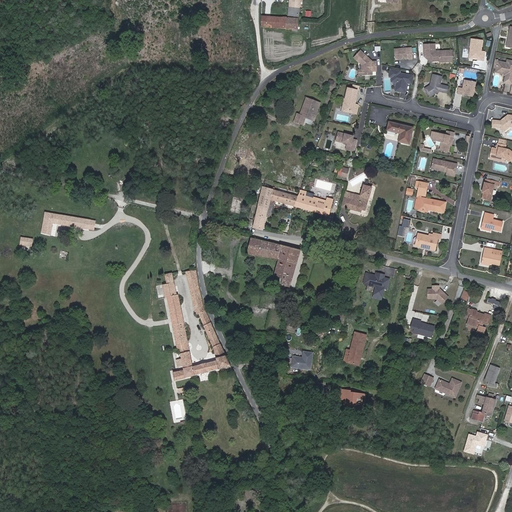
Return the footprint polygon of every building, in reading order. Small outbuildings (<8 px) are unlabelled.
[(261,26),(274,27),(292,28),(297,29),(299,2),(299,0),(289,0),(288,18),(270,16),(261,15),(261,18),(261,26)] [(483,40),(472,39),(470,48),(472,48),(471,54),(474,58),(480,59),(480,60),(484,61),(485,51),(481,51),(483,40)] [(435,44),(424,45),(424,52),(429,52),(429,54),(430,56),(428,57),(431,61),(440,61),(440,62),(453,62),(452,51),(435,51),(435,44)] [(412,48),(394,49),(395,60),(409,58),(409,59),(413,59),(412,48)] [(472,48),(470,48),(469,58),(480,60),(480,59),(474,58),(471,54),(472,48)] [(360,51),(354,58),(362,65),(363,70),(363,75),(372,75),(372,71),(376,71),(376,62),(372,62),(372,61),(360,51)] [(507,63),(497,61),(496,70),(505,72),(504,74),(504,75),(506,76),(504,82),(511,83),(511,60),(507,60),(507,63)] [(400,71),(391,69),(390,75),(394,76),(393,80),(397,81),(396,86),(395,91),(405,92),(407,82),(407,81),(412,82),(413,76),(403,74),(402,75),(399,74),(400,73),(400,71)] [(442,77),(432,75),(430,86),(425,89),(430,98),(439,92),(447,94),(448,87),(440,85),(442,77)] [(475,91),(476,83),(465,81),(463,89),(459,88),(458,95),(474,98),(474,93),(473,93),(473,91),(475,91)] [(358,91),(347,88),(345,98),(346,99),(345,104),(348,109),(353,110),(353,112),(357,113),(359,104),(355,103),(354,103),(354,101),(356,101),(358,91)] [(346,99),(345,98),(343,109),(353,112),(353,110),(348,109),(345,104),(346,99)] [(319,104),(306,99),(300,116),(297,115),(294,122),(302,126),(305,118),(310,120),(313,111),(316,112),(319,104)] [(501,121),(493,120),(492,127),(499,128),(503,133),(511,126),(511,115),(509,115),(506,117),(507,119),(504,121),(502,120),(501,121)] [(387,129),(401,132),(399,140),(409,143),(413,126),(389,121),(387,129)] [(454,131),(447,130),(446,133),(436,131),(434,136),(436,139),(442,140),(440,149),(448,150),(450,144),(451,138),(453,138),(454,131)] [(355,137),(339,132),(337,141),(348,144),(347,150),(355,152),(358,141),(354,140),(355,137)] [(498,156),(501,157),(505,158),(509,162),(511,158),(511,152),(510,150),(506,149),(507,145),(498,143),(497,147),(499,147),(499,149),(497,149),(491,148),(489,158),(496,160),(497,160),(498,156)] [(424,145),(421,144),(419,150),(431,152),(432,149),(423,147),(424,145)] [(433,158),(431,168),(447,171),(446,174),(454,175),(456,163),(433,158)] [(489,201),(493,185),(494,181),(486,179),(485,183),(484,182),(482,189),(484,189),(483,193),(481,199),(489,201)] [(419,187),(426,189),(428,183),(417,180),(416,186),(419,186),(419,187)] [(372,188),(363,185),(360,196),(350,193),(346,208),(361,212),(361,210),(363,204),(367,205),(372,188)] [(270,200),(295,207),(296,201),(297,197),(298,196),(295,195),(270,188),(269,190),(263,187),(262,191),(259,201),(256,215),(254,223),(253,228),(258,229),(263,230),(270,200)] [(425,196),(426,189),(419,187),(417,194),(418,194),(421,195),(425,196)] [(296,201),(295,207),(322,215),(323,211),(329,213),(333,200),(327,198),(326,200),(313,197),(312,200),(306,198),(307,195),(307,192),(300,190),(299,193),(298,196),(297,197),(296,201)] [(418,208),(417,210),(427,212),(428,209),(438,211),(440,202),(420,197),(418,208)] [(95,221),(46,213),(42,233),(51,235),(53,223),(94,230),(95,221)] [(487,228),(490,229),(500,231),(502,222),(492,220),(494,215),(485,213),(481,228),(487,230),(487,228)] [(409,219),(402,217),(400,226),(407,227),(409,219)] [(341,225),(332,222),(330,230),(339,232),(341,225)] [(432,237),(428,236),(419,234),(417,244),(423,245),(425,246),(425,248),(434,250),(437,238),(439,239),(441,235),(433,233),(432,235),(432,237)] [(282,281),(281,284),(290,287),(296,266),(301,250),(252,237),(248,254),(254,256),(257,256),(267,258),(279,259),(274,277),(279,278),(279,280),(282,281)] [(487,264),(489,264),(499,266),(501,257),(490,255),(491,250),(484,249),(481,264),(487,266),(487,264)] [(175,380),(231,366),(218,339),(210,322),(205,311),(204,311),(200,293),(195,271),(186,272),(195,312),(196,312),(197,315),(198,314),(214,347),(217,360),(193,366),(185,328),(187,328),(184,317),(183,317),(178,295),(177,295),(172,273),(165,275),(167,284),(156,287),(159,299),(167,297),(178,350),(180,350),(181,356),(179,356),(180,360),(182,360),(184,370),(173,372),(175,380)] [(384,275),(376,273),(375,276),(375,277),(373,277),(373,275),(366,273),(364,282),(368,283),(367,285),(381,288),(384,275)] [(427,289),(427,299),(436,298),(442,304),(449,297),(439,289),(439,285),(432,285),(432,289),(427,289)] [(470,293),(464,291),(461,298),(467,300),(470,293)] [(489,300),(487,303),(494,306),(493,309),(494,309),(495,306),(500,308),(501,304),(497,302),(497,301),(492,299),(492,301),(489,300)] [(471,314),(470,318),(468,323),(480,327),(477,334),(483,335),(485,328),(482,327),(483,323),(488,324),(491,316),(486,314),(485,315),(477,312),(477,311),(472,310),(471,314)] [(432,338),(435,326),(421,323),(421,321),(413,319),(411,328),(415,329),(414,333),(432,338)] [(350,356),(348,362),(359,365),(366,335),(356,332),(351,351),(350,356)] [(314,352),(302,350),(301,357),(293,355),(291,367),(311,370),(314,352)] [(491,366),(486,380),(490,382),(496,367),(491,366)] [(434,378),(425,374),(422,382),(430,386),(434,378)] [(455,397),(462,383),(453,379),(450,384),(449,386),(447,385),(448,383),(440,379),(436,388),(455,397)] [(347,401),(344,401),(344,406),(364,409),(366,395),(361,394),(361,395),(350,393),(351,391),(343,390),(342,397),(348,398),(347,401)] [(492,416),(496,400),(494,399),(495,395),(489,394),(488,398),(477,395),(475,403),(476,403),(472,419),(483,422),(485,415),(492,416)] [(488,434),(477,431),(475,436),(469,434),(464,451),(473,454),(476,445),(484,448),(488,434)]
